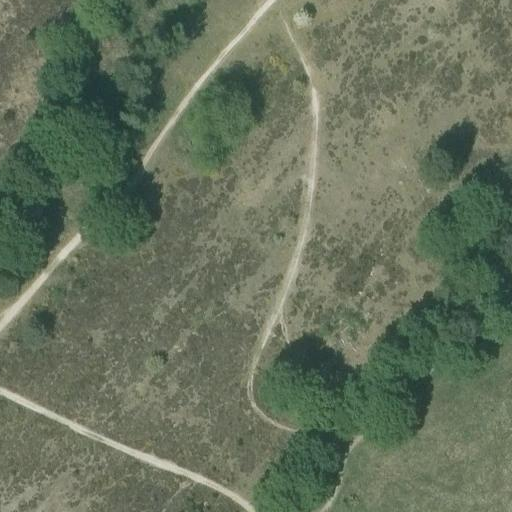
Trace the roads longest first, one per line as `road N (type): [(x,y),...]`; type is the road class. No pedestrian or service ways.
road 1 (track): [(273,0),(0,328)]
road 2 (track): [(321,511),(349,448),(511,284)]
